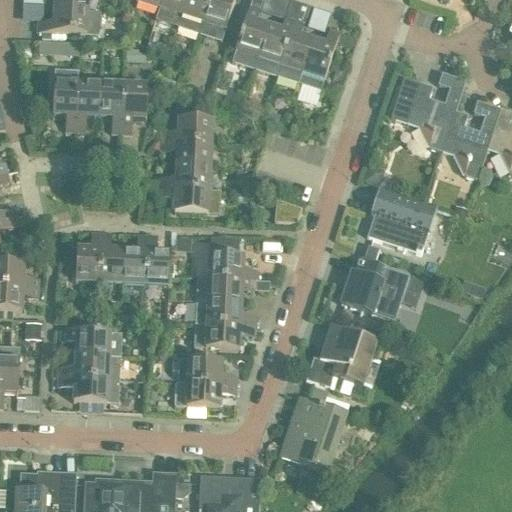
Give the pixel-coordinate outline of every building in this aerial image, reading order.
[(44,0),(24,2),(25,22),(45,21),(44,0)] [(87,14),(87,0),(54,0),(54,12),(87,14)] [(158,11),(161,0),(136,0),(135,4),(158,11)] [(175,31),(185,0),(161,0),(158,11),(158,12),(155,24),(175,31)] [(198,38),(209,0),(185,0),(175,31),(198,38)] [(220,45),(224,33),(235,2),(229,0),(209,0),(198,38),(220,45)] [(255,26),(263,2),(257,0),(251,0),(231,65),(254,72),(267,30),(255,26)] [(276,79),(300,6),(290,3),(280,34),(267,30),(254,72),(276,79)] [(299,40),(309,9),(300,6),(276,79),(297,86),(311,44),(299,40)] [(315,10),(308,27),(324,33),(331,16),(315,10)] [(87,15),(87,14),(54,12),(53,25),(37,25),(36,35),(98,38),(99,15),(87,15)] [(320,94),(339,36),(329,32),(324,48),(311,44),(297,86),(320,94)] [(53,46),(39,45),(39,57),(52,58),(53,46)] [(78,47),(69,47),(69,59),(77,60),(78,47)] [(77,87),(78,75),(54,74),(52,118),(66,119),(65,136),(75,136),(78,87),(77,87)] [(442,156),(455,116),(456,116),(466,85),(441,77),(438,89),(449,93),(444,108),(429,103),(433,92),(404,83),(390,124),(418,133),(428,152),(442,156)] [(175,85),(160,81),(156,91),(172,95),(175,85)] [(99,121),(100,88),(78,87),(75,136),(85,137),(86,120),(99,121)] [(120,138),(123,89),(100,88),(99,121),(112,122),(111,138),(120,138)] [(145,123),(147,90),(123,89),(120,138),(131,139),(132,123),(145,123)] [(488,153),(501,113),(477,105),(473,117),(484,121),(479,136),(464,131),(468,120),(456,116),(455,116),(442,156),(453,160),(464,180),(478,184),(488,153)] [(511,177),(511,129),(509,128),(511,119),(511,116),(501,113),(488,153),(499,157),(509,177),(511,177)] [(268,116),(265,127),(274,130),(276,130),(279,119),(268,116)] [(210,149),(212,125),(179,123),(178,137),(162,136),(161,147),(210,149)] [(209,172),(210,149),(161,147),(161,157),(177,157),(176,170),(209,172)] [(208,195),(209,172),(176,170),(176,183),(159,182),(159,192),(208,195)] [(379,189),(382,178),(380,173),(369,170),(364,184),(379,189)] [(0,189),(9,187),(7,178),(0,179),(0,189)] [(207,219),(208,195),(159,192),(158,202),(175,203),(174,217),(207,219)] [(421,259),(436,213),(378,195),(371,218),(374,219),(367,241),(421,259)] [(297,228),(301,212),(276,204),(274,227),(297,228)] [(447,232),(452,216),(438,211),(433,228),(447,232)] [(0,226),(9,224),(7,214),(0,215),(0,226)] [(0,236),(23,231),(21,222),(9,225),(9,224),(0,226),(0,236)] [(98,287),(101,238),(91,237),(90,254),(76,253),(75,286),(98,287)] [(121,288),(123,255),(110,255),(111,238),(101,238),(98,287),(121,288)] [(144,289),(147,240),(137,240),(136,256),(123,255),(121,288),(144,289)] [(147,240),(144,289),(168,291),(170,258),(156,257),(157,241),(147,240)] [(237,261),(238,245),(210,243),(208,283),(258,285),(258,275),(242,274),(242,261),(237,261)] [(368,250),(363,263),(374,267),(379,254),(368,250)] [(0,267),(16,269),(17,259),(0,257),(0,267)] [(394,325),(409,280),(360,264),(355,278),(350,277),(340,308),(394,325)] [(16,269),(0,267),(0,291),(38,293),(39,284),(22,283),(23,269),(16,269)] [(208,283),(197,283),(196,305),(240,308),(241,295),(269,296),(270,286),(258,285),(208,283)] [(38,304),(38,293),(0,291),(0,315),(21,317),(21,303),(38,304)] [(240,321),(240,308),(196,305),(195,328),(255,331),(256,321),(240,321)] [(26,324),(26,341),(43,342),(44,324),(26,324)] [(255,341),(255,331),(195,328),(193,352),(238,354),(239,341),(255,341)] [(375,364),(381,347),(330,330),(319,364),(313,362),(305,385),(329,392),(333,382),(362,392),(372,363),(375,364)] [(121,362),(122,339),(61,335),(60,346),(77,347),(76,360),(121,362)] [(17,397),(19,352),(0,351),(0,412),(2,413),(3,397),(17,397)] [(119,384),(121,362),(76,360),(75,373),(59,372),(58,382),(119,384)] [(221,366),(188,364),(178,364),(177,387),(236,390),(237,380),(220,379),(221,366)] [(118,409),(119,384),(58,382),(57,392),(74,393),(73,407),(118,409)] [(236,400),(236,390),(177,387),(175,387),(174,411),(219,413),(219,399),(236,400)] [(326,476),(345,419),(299,404),(294,420),(298,422),(294,431),(291,430),(280,461),(326,476)] [(74,511),(76,486),(55,485),(55,479),(20,477),(19,495),(15,494),(14,511),(74,511)] [(174,511),(176,482),(155,480),(154,495),(142,494),(143,487),(96,485),(96,489),(86,488),(84,511),(174,511)] [(223,487),(224,482),(200,481),(198,511),(201,511),(258,511),(260,484),(240,483),(240,485),(228,485),(228,488),(223,487)]
